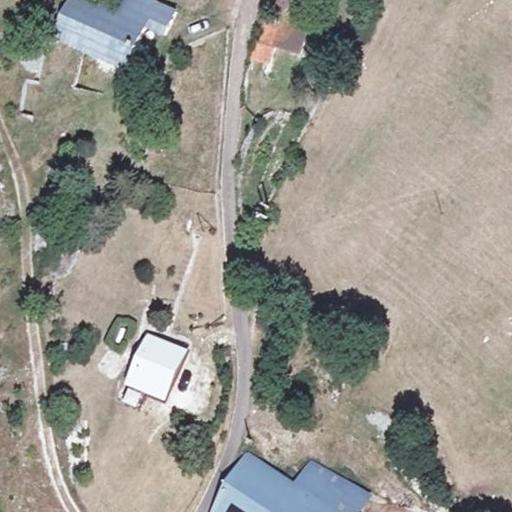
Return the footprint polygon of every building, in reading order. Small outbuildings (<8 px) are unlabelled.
[(163,31),(169,12),(138,0),(134,0),(132,5),(121,0),(108,0),(102,16),(71,4),(57,41),(121,65),(142,24),(163,31)] [(292,0),(267,0),(267,2),(286,12),(292,0)] [(276,48),(283,29),(264,23),(251,59),(270,66),(276,48)] [(285,23),(283,29),(276,48),(303,57),(313,29),(296,23),(295,27),(285,23)] [(166,358),(135,346),(120,388),(152,400),(166,358)] [(0,421),(9,410),(0,402),(0,421)] [(354,511),(363,496),(307,457),(288,484),(240,450),(223,479),(218,490),(215,500),(209,511),(354,511)]
